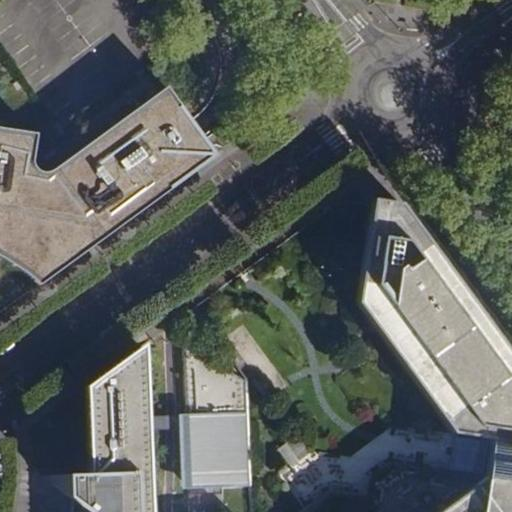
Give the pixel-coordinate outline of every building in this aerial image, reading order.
[(33,290),(178,184),(156,153),(188,130),(159,92),(55,166),(53,169),(38,175),(34,175),(31,173),(27,166),(31,139),(0,133),(0,265),(15,276),(33,290)] [(210,160),(188,130),(156,153),(178,184),(210,160)] [(299,511),(511,511),(511,357),(400,205),(367,200),(353,305),(449,434),(454,435),(453,438),(451,438),(449,446),(448,447),(445,451),(445,453),(448,459),(446,470),(449,470),(448,473),(387,464),(365,479),(363,495),(329,490),(299,511)] [(148,511),(141,344),(82,388),(85,410),(66,413),(68,501),(75,506),(75,511),(148,511)] [(198,354),(181,344),(182,367),(199,366),(198,354)] [(243,381),(198,354),(199,366),(182,367),(187,490),(248,488),(243,381)] [(310,455),(295,436),(275,451),(289,470),(310,455)] [(75,511),(75,506),(68,501),(67,511),(75,511)]
